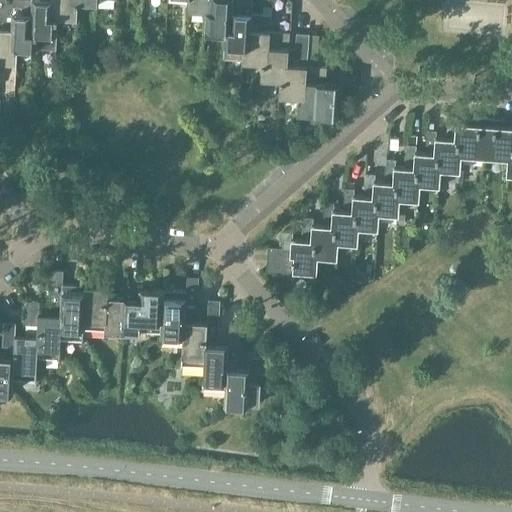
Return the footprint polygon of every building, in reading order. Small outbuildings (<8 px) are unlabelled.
[(37,48),(38,32),(31,31),(32,11),(27,10),(27,6),(21,6),(12,6),(12,0),(0,0),(0,20),(1,21),(1,20),(7,21),(7,25),(13,25),(11,46),(18,46),(37,48)] [(57,33),(58,17),(52,17),(52,0),(12,0),(12,6),(21,6),(27,6),(27,10),(32,11),(31,31),(38,32),(57,33)] [(77,18),(78,2),(72,2),(71,0),(52,0),(52,17),(58,17),(77,18)] [(188,0),(188,11),(207,12),(207,11),(213,11),(213,0),(188,0)] [(206,28),(225,30),(225,29),(232,29),(233,8),(238,9),(238,5),(244,5),(253,6),(253,0),(213,0),(213,11),(207,11),(207,12),(206,28)] [(253,0),(253,6),(244,5),(238,5),(238,9),(233,8),(232,29),(225,29),(225,30),(226,30),(224,58),(243,59),(244,48),(243,48),(244,46),(250,46),(251,26),(256,26),(257,22),(262,22),(262,23),(271,24),(272,0),(253,0)] [(17,63),(18,46),(11,46),(13,25),(7,25),(7,21),(1,20),(1,21),(0,20),(0,61),(13,62),(17,63)] [(243,63),(262,65),(262,63),(268,64),(269,43),(275,43),(275,39),(281,40),(290,41),(290,33),(262,31),(262,23),(262,22),(257,22),(256,26),(251,26),(250,46),(244,46),(243,48),(244,48),(243,59),(243,63)] [(261,80),(280,81),(280,80),(287,81),(288,60),(293,61),(293,57),(299,57),(299,58),(308,58),(310,34),(297,33),(296,49),(280,48),(281,40),(275,39),(275,43),(269,43),(268,64),(262,63),(262,65),(261,80)] [(280,97),(299,99),(299,98),(305,98),(306,78),(311,78),(312,74),(318,74),(317,75),(326,75),(327,67),(299,65),(299,58),(299,57),(293,57),(293,61),(288,60),(287,81),(280,80),(280,81),(281,81),(280,97)] [(299,98),(299,99),(298,114),(339,117),(340,104),(341,92),(341,84),(317,83),(317,75),(318,74),(312,74),(311,78),(306,78),(305,98),(299,98)] [(233,80),(232,92),(240,93),(241,81),(233,80)] [(0,108),(11,109),(12,93),(0,92),(0,108)] [(456,116),(455,116),(449,116),(447,132),(454,133),(454,139),(457,139),(456,154),(461,155),(476,156),(480,156),(481,140),(477,140),(478,125),(475,125),(475,118),(470,117),(468,117),(467,123),(456,122),(456,116)] [(511,126),(507,126),(508,120),(503,120),(501,120),(497,120),(494,119),(492,119),(479,118),(475,118),(475,125),(478,125),(477,140),(481,140),(480,156),(509,158),(511,158),(511,126)] [(435,137),(436,131),(428,130),(426,147),(433,147),(433,154),(436,154),(435,169),(440,169),(459,171),(461,155),(456,154),(457,139),(454,139),(454,133),(447,132),(447,138),(435,137)] [(410,145),(415,145),(416,136),(408,135),(407,145),(410,145)] [(419,184),(438,185),(440,169),(435,169),(436,154),(433,154),(433,147),(426,147),(426,152),(415,151),(415,145),(410,145),(407,145),(406,162),(413,162),(413,168),(416,168),(415,183),(419,184)] [(399,198),(418,200),(419,184),(415,183),(416,168),(413,168),(413,162),(406,162),(405,167),(394,166),(395,160),(387,159),(385,176),(393,177),(393,183),(396,183),(395,198),(399,198)] [(385,176),(385,181),(374,180),(374,174),(366,174),(365,191),(372,191),(371,197),(375,198),(374,213),(378,213),(398,214),(399,198),(395,198),(396,183),(393,183),(393,177),(385,176)] [(355,227),(359,228),(377,229),(378,213),(374,213),(375,198),(371,197),(372,191),(365,191),(364,196),(362,195),(353,195),(354,189),(346,188),(344,205),(353,206),(352,212),(356,212),(355,227)] [(334,242),(339,242),(358,243),(359,228),(355,227),(356,212),(352,212),(353,206),(344,205),(344,210),(339,210),(333,209),(333,203),(325,203),(323,220),(332,221),(331,226),(335,226),(334,242)] [(404,215),(400,215),(397,215),(396,224),(404,224),(404,215)] [(312,224),(313,218),(304,217),(303,235),(312,236),(311,241),(315,241),(314,256),(318,257),(338,258),(339,242),(334,242),(335,226),(331,226),(332,221),(323,220),(323,224),(315,224),(312,224)] [(303,239),(292,238),(292,232),(284,232),(283,248),(291,249),(290,255),(294,255),(294,262),(293,270),(295,270),(317,272),(318,257),(314,256),(315,241),(311,241),(312,236),(303,235),(303,239)] [(283,248),(268,247),(268,250),(267,260),(294,262),(294,255),(290,255),(291,249),(283,248)] [(267,260),(267,270),(267,272),(294,274),(295,270),(293,270),(294,262),(267,260)] [(84,338),(84,330),(84,329),(84,320),(85,294),(85,286),(63,284),(63,271),(52,270),(50,304),(61,304),(61,316),(61,328),(60,350),(61,350),(62,337),(84,338)] [(161,339),(183,341),(184,335),(183,335),(183,334),(184,334),(185,321),(186,310),(197,310),(199,277),(187,276),(187,291),(164,290),(164,298),(163,298),(162,324),(161,324),(161,325),(162,325),(162,330),(161,334),(161,339)] [(105,333),(122,334),(124,299),(109,298),(110,287),(85,286),(85,294),(84,320),(84,329),(84,330),(84,327),(106,329),(105,333)] [(140,329),(162,330),(162,325),(161,325),(161,324),(162,324),(163,298),(164,298),(164,290),(140,289),(139,300),(124,299),(122,334),(140,335),(140,329)] [(60,357),(61,350),(60,350),(61,328),(61,316),(39,315),(39,302),(28,301),(27,325),(38,325),(38,337),(37,350),(38,350),(38,356),(60,357)] [(182,373),(204,374),(205,359),(207,345),(207,333),(218,334),(220,312),(208,311),(208,323),(185,321),(184,334),(183,334),(183,335),(184,335),(183,341),(183,357),(182,373)] [(37,372),(38,356),(38,350),(37,350),(38,337),(15,336),(16,323),(4,322),(3,345),(15,345),(14,357),(14,370),(14,379),(36,380),(36,372),(37,372)] [(225,396),(226,382),(226,381),(227,370),(229,358),(240,358),(241,324),(230,324),(229,346),(207,345),(205,359),(204,374),(204,381),(203,394),(225,396)] [(0,391),(13,392),(14,379),(14,370),(14,357),(0,356),(0,391)] [(226,382),(225,396),(225,403),(248,405),(248,403),(260,404),(262,358),(251,358),(250,371),(227,370),(226,381),(226,382)]
